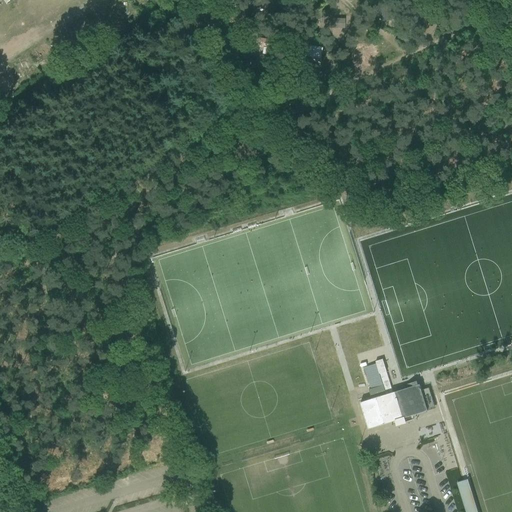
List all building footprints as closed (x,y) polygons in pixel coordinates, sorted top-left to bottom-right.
[(29,0),(36,14),(53,7),(49,0),(29,0)] [(115,0),(113,0),(108,3),(118,21),(125,18),(115,0)] [(386,10),(395,25),(408,18),(400,2),(386,10)] [(28,4),(11,10),(13,17),(23,13),(26,22),(34,19),(28,4)] [(100,9),(103,16),(109,13),(106,6),(100,9)] [(302,10),(283,18),(290,34),(309,27),(302,10)] [(376,23),(386,17),(382,11),(372,16),(376,23)] [(320,27),(343,28),(344,19),(331,18),(331,15),(320,15),(320,27)] [(261,21),(243,26),(249,47),(267,42),(261,21)] [(241,56),(233,45),(221,52),(228,64),(241,56)] [(319,59),(321,48),(306,45),(304,56),(319,59)] [(18,61),(6,68),(17,86),(28,79),(18,61)] [(28,64),(23,67),(27,73),(32,70),(28,64)] [(278,89),(283,99),(292,95),(293,96),(299,93),(292,81),(278,89)] [(297,82),(295,83),(298,91),(301,89),(304,88),(300,81),(297,82)] [(307,92),(300,95),(303,100),(309,97),(307,92)] [(382,359),(375,362),(376,364),(364,368),(373,399),(360,402),(368,429),(396,420),(398,424),(397,425),(412,421),(412,420),(407,421),(406,418),(427,411),(419,384),(417,385),(416,382),(412,383),(413,386),(392,393),(386,372),(382,359)] [(478,511),(467,477),(457,480),(466,511),(478,511)]
